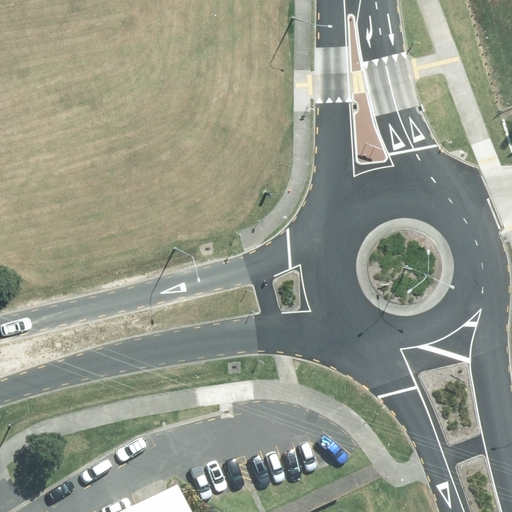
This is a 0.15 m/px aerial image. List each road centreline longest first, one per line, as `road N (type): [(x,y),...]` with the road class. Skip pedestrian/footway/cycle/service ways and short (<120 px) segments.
road 1 (unclassified): [(375,335),(273,332),(175,346),(0,392)]
road 2 (unclassified): [(0,332),(258,263),(335,232)]
road 3 (primary): [(335,232),(339,0)]
road 4 (primary): [(360,0),(393,120),(434,195)]
road 5 (primary): [(450,511),(404,388),(375,335)]
road 6 (primary): [(472,296),(511,483)]
road 7 (primary): [(375,335),(332,291),(335,232)]
road 8 (primary): [(434,195),(456,209),(477,242),(472,296)]
